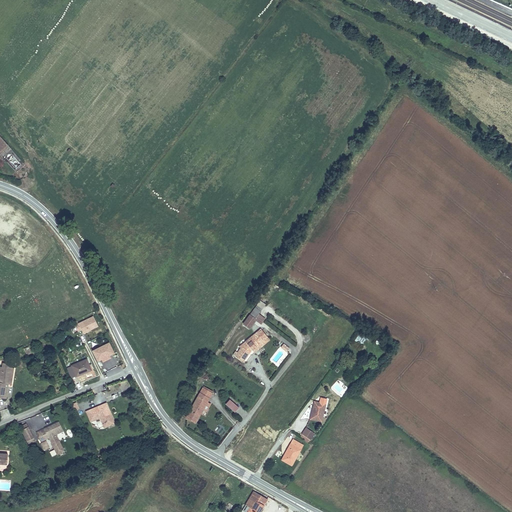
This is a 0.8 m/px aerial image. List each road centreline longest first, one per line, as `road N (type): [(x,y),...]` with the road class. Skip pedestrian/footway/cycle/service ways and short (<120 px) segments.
road 1 (secondary): [(136,366),(184,435),(313,511)]
road 2 (secondary): [(0,183),(35,202),(67,238),(136,366)]
road 3 (unknown): [(225,461),(251,412),(275,394),(308,341)]
road 4 (residential): [(136,366),(0,423)]
